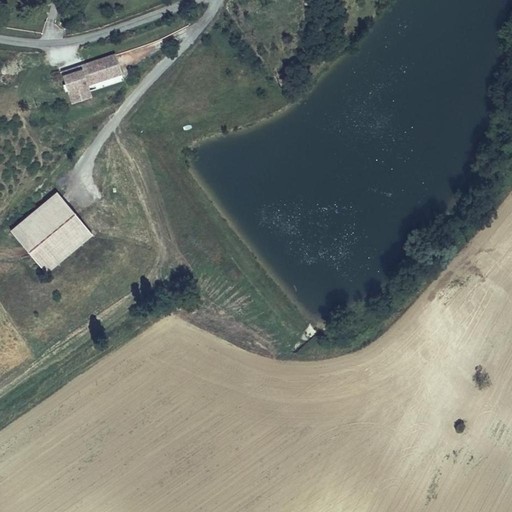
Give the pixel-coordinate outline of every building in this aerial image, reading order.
[(116,51),(105,55),(112,73),(123,69),(116,51)] [(105,55),(62,70),(66,83),(63,84),(66,90),(69,89),(90,82),(93,89),(125,78),(123,69),(112,73),(105,55)] [(90,82),(69,89),(73,100),(93,94),(93,89),(90,82)] [(94,232),(57,190),(12,229),(48,270),(94,232)] [(183,281),(172,287),(176,292),(186,285),(183,281)] [(186,285),(176,292),(179,297),(190,290),(186,285)] [(190,290),(179,297),(182,301),(193,294),(190,290)]
